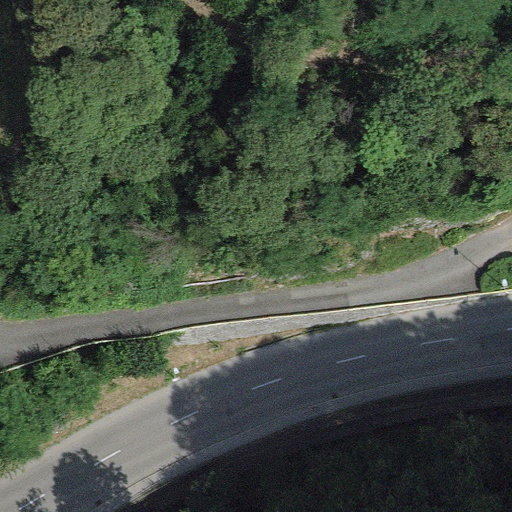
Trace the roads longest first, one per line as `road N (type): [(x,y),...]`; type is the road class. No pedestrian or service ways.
road 1 (tertiary): [(15,511),(245,390),(320,365),(511,328)]
road 2 (residential): [(511,240),(417,280),(348,294),(0,341)]
